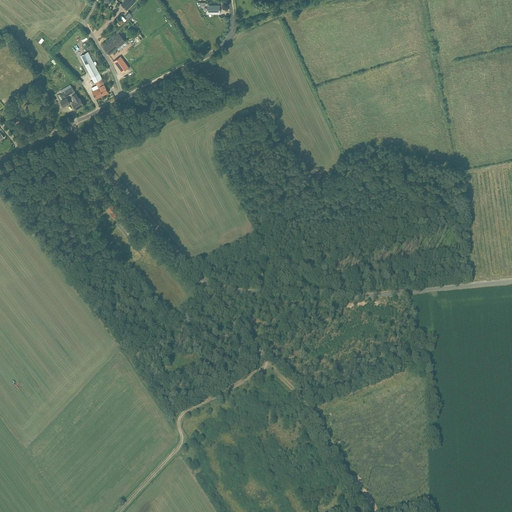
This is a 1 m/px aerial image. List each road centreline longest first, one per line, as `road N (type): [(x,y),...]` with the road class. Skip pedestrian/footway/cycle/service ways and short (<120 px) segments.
road 1 (unclassified): [(511,280),(377,295),(215,285),(191,270),(69,125)]
road 2 (unclassified): [(121,99),(221,47),(230,33),(229,0)]
road 3 (track): [(297,393),(369,511)]
